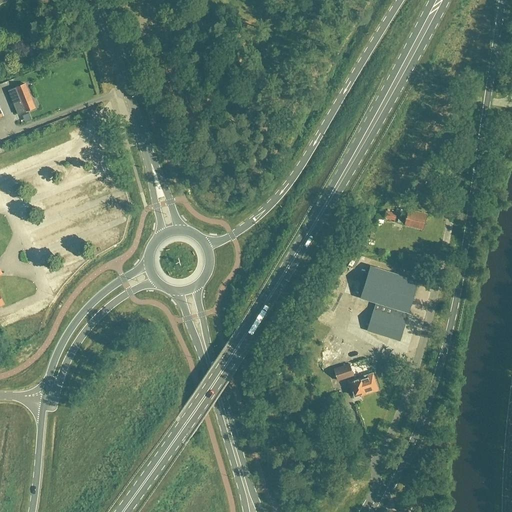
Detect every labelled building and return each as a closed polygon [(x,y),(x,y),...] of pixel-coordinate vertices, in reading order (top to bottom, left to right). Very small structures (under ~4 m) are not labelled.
[(26,84),(8,91),(18,114),(35,107),(26,84)] [(395,221),(396,216),(397,213),(380,209),(378,215),(376,215),(375,222),(383,223),(384,218),(395,221)] [(402,211),(399,221),(406,223),(406,225),(423,229),(426,214),(409,210),(409,212),(402,211)] [(370,267),(361,297),(376,302),(368,329),(400,339),(418,282),(370,267)] [(334,370),(338,381),(353,376),(349,364),(334,370)] [(349,382),(354,398),(378,390),(373,374),(349,382)]
